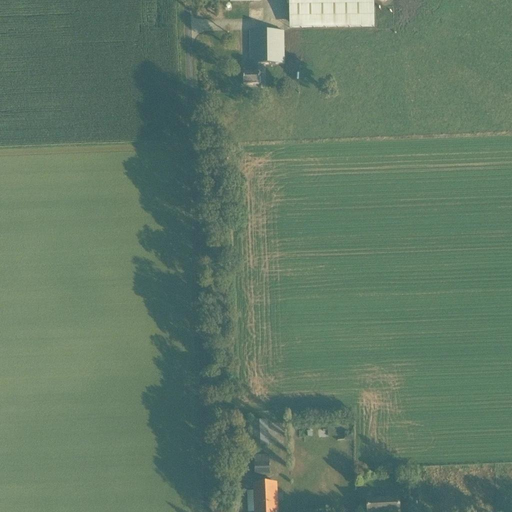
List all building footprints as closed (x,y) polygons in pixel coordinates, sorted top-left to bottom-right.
[(288,0),(289,29),(374,28),(373,0),(288,0)] [(243,73),(243,86),(259,85),(259,73),(263,73),(263,65),(284,65),(284,32),(250,32),(250,65),(243,65),(243,73)] [(251,423),(252,446),(268,445),(267,422),(251,423)] [(254,456),(254,474),(269,474),(269,456),(254,456)] [(253,485),(254,511),(277,511),(276,484),(253,485)] [(386,499),(367,499),(367,507),(367,511),(399,511),(399,495),(386,496),(386,499)]
